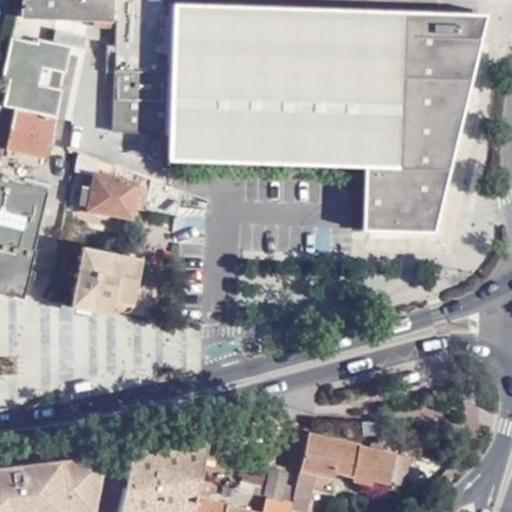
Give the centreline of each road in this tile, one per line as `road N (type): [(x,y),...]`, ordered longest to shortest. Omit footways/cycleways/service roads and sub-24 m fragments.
road 1 (primary): [(506,285),(439,314),(223,375),(0,420)]
road 2 (primary): [(0,446),(118,426),(419,346),(478,343),(501,351)]
